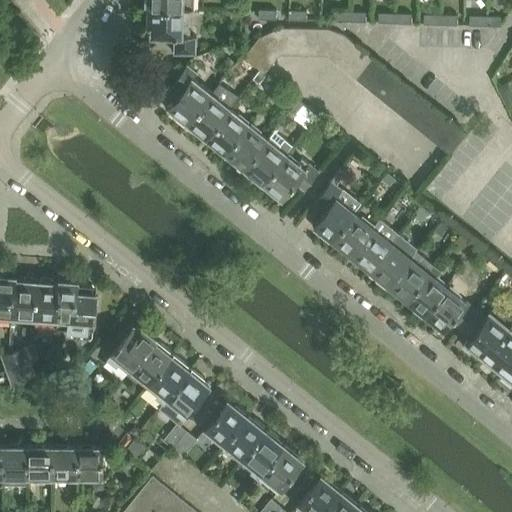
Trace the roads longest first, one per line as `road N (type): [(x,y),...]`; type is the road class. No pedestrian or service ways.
road 1 (residential): [(511,436),(52,68)]
road 2 (residential): [(0,156),(436,511)]
